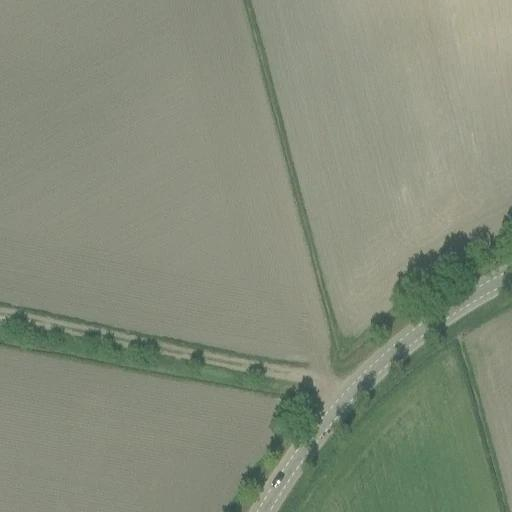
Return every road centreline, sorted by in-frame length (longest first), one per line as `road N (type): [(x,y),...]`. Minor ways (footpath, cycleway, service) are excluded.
road 1 (track): [(0,314),(352,388)]
road 2 (tertiary): [(263,511),(352,388),(424,323),(511,269)]
